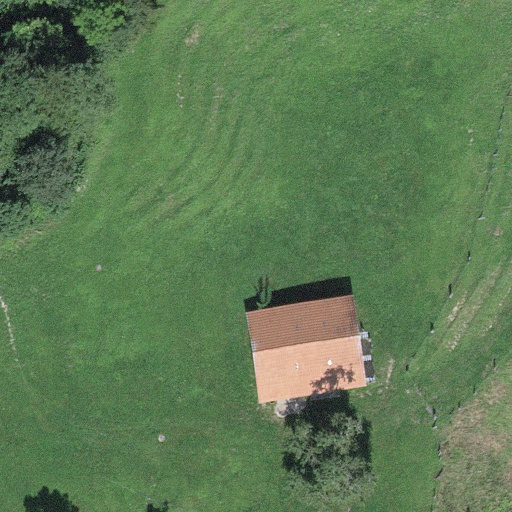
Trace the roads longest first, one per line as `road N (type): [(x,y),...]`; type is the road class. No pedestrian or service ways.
road 1 (track): [(511,275),(408,395),(378,410),(244,440),(0,279)]
road 2 (track): [(71,225),(127,148),(138,121),(146,31),(167,0)]
